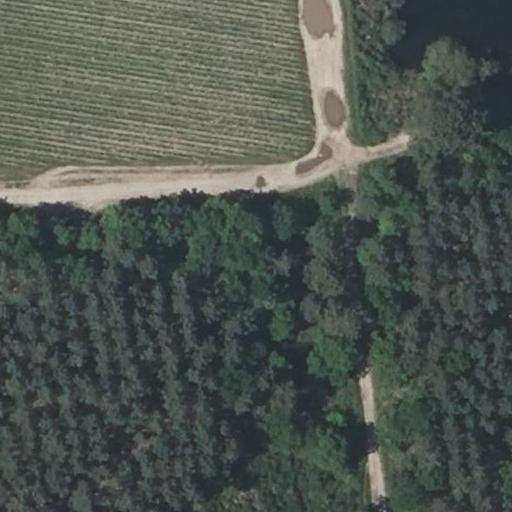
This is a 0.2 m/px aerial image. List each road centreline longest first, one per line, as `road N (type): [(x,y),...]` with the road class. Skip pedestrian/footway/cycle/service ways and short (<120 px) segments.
road 1 (track): [(370,511),(324,0)]
road 2 (track): [(511,109),(338,161)]
